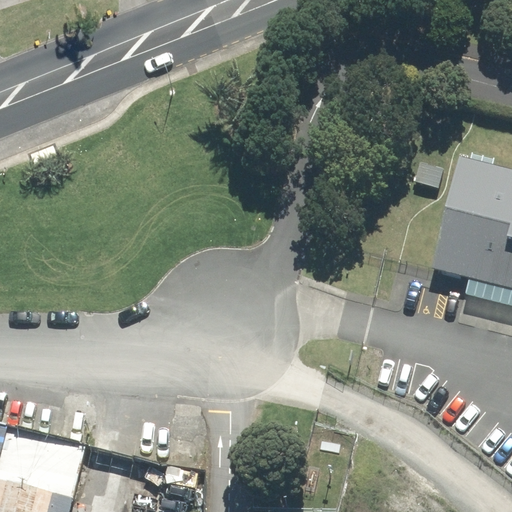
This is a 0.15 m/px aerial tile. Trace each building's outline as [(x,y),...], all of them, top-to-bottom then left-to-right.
[(511,148),(438,130),(408,250),(511,276),(511,148)] [(63,511),(81,444),(0,423),(0,511),(63,511)] [(399,453),(369,445),(363,465),(393,474),(399,453)] [(439,466),(402,458),(399,475),(435,483),(439,466)] [(362,470),(353,511),(433,511),(439,485),(362,470)] [(192,511),(196,490),(166,486),(162,511),(192,511)] [(478,511),(480,505),(442,495),(437,511),(478,511)]
